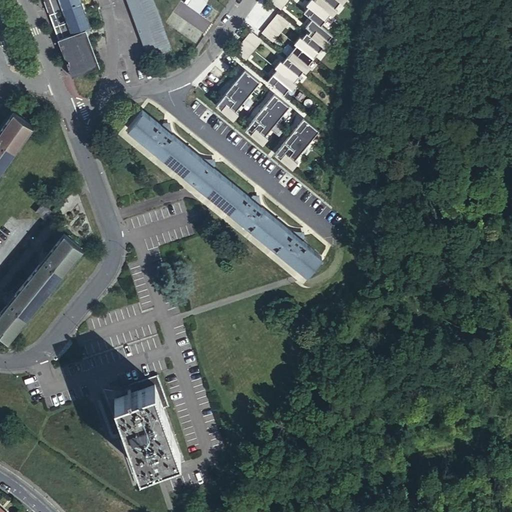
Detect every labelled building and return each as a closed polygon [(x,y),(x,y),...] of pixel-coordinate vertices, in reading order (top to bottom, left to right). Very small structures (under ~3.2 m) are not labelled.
[(49,0),(54,12),(64,9),(82,2),(87,0),(49,0)] [(126,0),(147,54),(171,46),(154,0),(126,0)] [(330,13),(314,0),(309,0),(306,4),(308,6),(304,12),(312,18),(320,25),(330,13)] [(335,7),(340,1),(338,0),(314,0),(330,13),(333,15),(337,9),(335,7)] [(82,2),(64,9),(68,21),(66,22),(65,21),(59,24),(59,25),(56,26),(69,63),(71,62),(75,74),(100,65),(86,28),(91,27),(82,2)] [(276,16),(270,23),(281,32),(287,24),(276,16)] [(320,25),(312,18),(305,26),(311,30),(308,34),(323,46),(325,48),(331,42),(328,40),(332,35),(320,25)] [(270,23),(265,30),(275,39),(281,32),(270,23)] [(308,34),(306,32),(302,38),(300,36),(294,43),(296,44),(313,58),(323,46),(308,34)] [(249,34),(243,41),(254,50),(260,43),(249,34)] [(243,41),(237,48),(248,57),(254,50),(243,41)] [(313,58),(296,44),(287,56),(303,70),(306,72),(311,66),(308,64),(313,58)] [(303,70),(287,56),(282,62),(280,60),(275,67),(293,82),(303,70)] [(244,69),(220,99),(235,111),(259,81),(244,69)] [(293,82),(277,69),(267,81),(284,95),(289,88),(291,90),(296,84),(293,82)] [(274,94),(250,123),(265,135),(289,106),(274,94)] [(237,113),(235,111),(220,99),(215,105),(233,119),(237,113)] [(320,255),(142,109),(129,125),(308,271),(320,255)] [(0,167),(31,125),(14,113),(0,131),(0,167)] [(303,118),(279,148),(295,160),(319,130),(303,118)] [(267,137),(265,135),(250,123),(245,129),(262,143),(267,137)] [(297,162),(295,160),(279,148),(274,154),(292,168),(297,162)] [(50,211),(42,205),(37,212),(45,218),(50,211)] [(80,247),(63,234),(0,313),(0,330),(8,337),(80,247)] [(168,405),(157,373),(127,383),(130,391),(107,399),(120,434),(126,431),(139,468),(179,453),(162,407),(168,405)]
